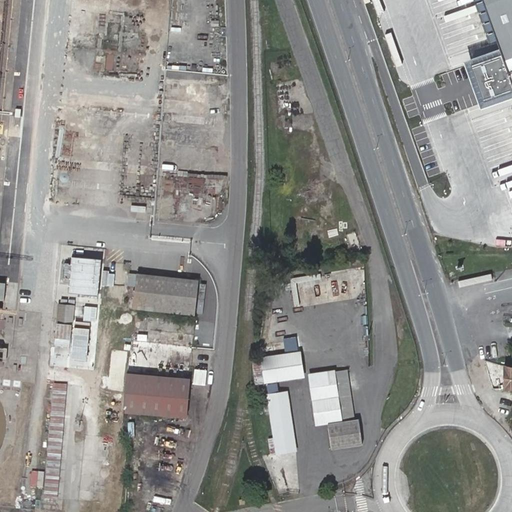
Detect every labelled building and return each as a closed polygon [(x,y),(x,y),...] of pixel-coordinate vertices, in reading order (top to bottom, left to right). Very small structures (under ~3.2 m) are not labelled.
[(1,426),(1,431),(14,433),(15,424),(10,408),(16,404),(18,380),(31,382),(39,316),(2,311),(4,295),(0,293),(0,155),(2,137),(14,137),(17,114),(4,112),(16,2),(15,0),(7,0),(0,72),(0,412),(0,413),(1,422),(1,426)] [(511,0),(484,0),(511,79),(511,0)] [(91,258),(65,255),(62,297),(87,299),(91,258)] [(108,261),(105,298),(126,300),(129,263),(108,261)] [(198,279),(136,273),(132,308),(194,315),(198,279)] [(72,306),(60,305),(58,323),(70,324),(72,306)] [(124,339),(131,340),(191,346),(192,346),(194,321),(127,314),(125,333),(124,339)] [(117,349),(118,333),(99,330),(95,370),(114,372),(117,349)] [(125,333),(118,333),(117,349),(123,350),(124,339),(125,333)] [(191,346),(131,340),(127,372),(188,378),(191,346)] [(253,360),(257,359),(256,351),(272,349),(271,345),(251,348),(253,360)] [(302,378),(299,353),(273,356),(272,349),(256,351),(257,359),(261,384),(302,378)] [(347,370),(351,369),(350,361),(332,363),(333,374),(334,374),(343,373),(350,423),(356,422),(348,372),(347,370)] [(511,369),(503,366),(503,385),(511,386),(511,369)] [(358,421),(351,369),(347,370),(348,372),(356,422),(358,421)] [(186,418),(190,378),(188,378),(127,372),(123,412),(186,418)] [(328,426),(330,438),(342,436),(358,434),(357,425),(356,422),(350,423),(343,373),(334,374),(333,374),(310,377),(318,428),(328,426)] [(75,385),(52,383),(46,449),(69,452),(75,385)] [(263,397),(270,448),(291,444),(285,394),(263,397)] [(342,436),(330,438),(331,451),(362,447),(358,421),(356,422),(357,425),(358,434),(342,436)] [(117,442),(81,438),(79,458),(94,460),(92,487),(112,489),(117,442)] [(291,444),(270,448),(271,456),(292,453),(291,444)] [(61,511),(66,462),(47,460),(41,511),(61,511)]
